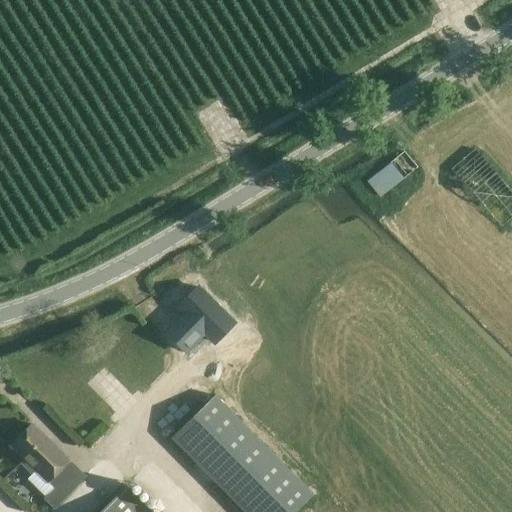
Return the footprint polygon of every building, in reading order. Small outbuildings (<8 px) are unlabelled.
[(511,194),(474,149),(449,170),(499,230),(511,219),(511,194)] [(405,152),(367,182),(381,199),(395,188),(418,168),(405,152)] [(185,311),(167,330),(186,349),(205,331),(214,340),(233,321),(200,288),(180,306),(185,311)] [(215,396),(172,438),(245,511),(295,511),(313,495),(215,396)] [(35,471),(48,483),(53,489),(43,500),(54,510),(86,477),(69,461),(32,425),(11,447),(24,460),(20,464),(31,474),(35,471)] [(149,511),(127,489),(103,511),(149,511)]
